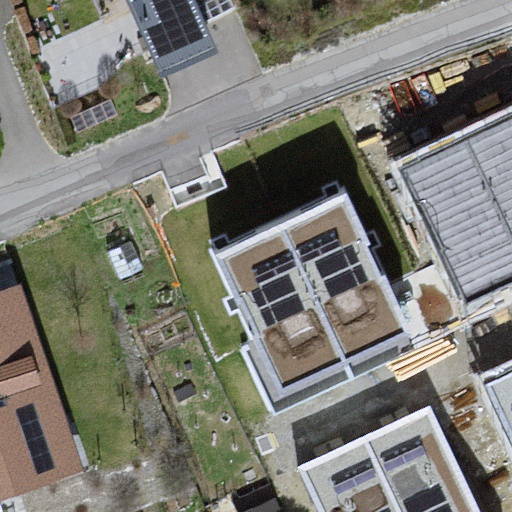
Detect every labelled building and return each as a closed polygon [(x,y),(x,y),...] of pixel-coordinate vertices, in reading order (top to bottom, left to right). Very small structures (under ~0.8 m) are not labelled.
[(195,0),(128,0),(161,71),(216,46),(195,0)] [(511,114),(466,136),(511,235),(511,114)] [(511,235),(466,136),(402,166),(467,306),(511,285),(511,235)] [(346,193),(282,223),(347,363),(412,333),(346,193)] [(282,223),(218,252),(283,393),(347,363),(282,223)] [(0,494),(82,467),(19,284),(0,290),(0,494)] [(511,369),(486,381),(511,437),(511,369)] [(477,511),(430,409),(366,439),(399,511),(477,511)] [(399,511),(366,439),(301,468),(321,511),(399,511)]
